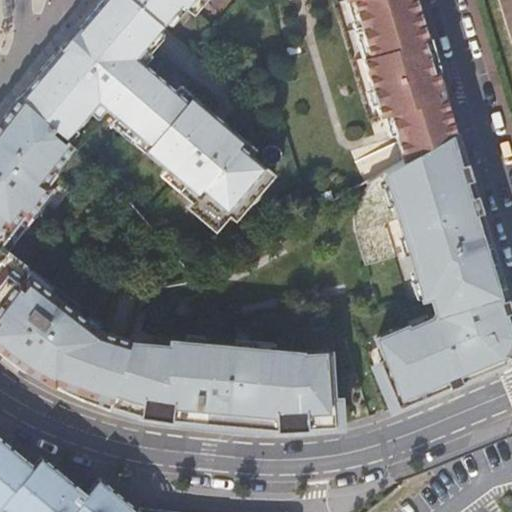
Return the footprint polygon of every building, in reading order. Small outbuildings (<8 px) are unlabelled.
[(45,68),(19,100),(67,143),(97,108),(147,149),(142,155),(174,181),(169,186),(201,213),(197,218),(215,233),(229,217),(235,223),(249,206),(246,204),(257,191),(260,193),(274,175),(250,155),(254,150),(223,123),(219,128),(207,119),(212,114),(180,86),(176,92),(137,59),(182,6),(185,8),(192,0),(204,0),(206,1),(207,0),(103,0),(94,9),(65,44),(45,68)] [(347,0),(349,4),(355,2),(372,60),(365,62),(382,119),(397,115),(409,159),(456,132),(442,87),(423,23),(416,0),(347,0)] [(511,0),(500,0),(511,39),(511,0)] [(67,143),(19,100),(0,124),(0,351),(2,353),(28,372),(52,385),(79,398),(100,405),(108,408),(111,397),(128,342),(128,340),(100,332),(29,277),(31,274),(1,249),(14,232),(18,235),(28,223),(32,225),(56,195),(48,188),(57,177),(54,175),(74,150),(67,143)] [(462,150),(456,132),(409,159),(367,183),(378,204),(391,200),(415,280),(423,277),(427,292),(423,299),(399,309),(397,307),(369,320),(378,341),(372,344),(395,399),(416,391),(419,397),(504,363),(511,347),(511,321),(508,308),(507,305),(498,272),(492,252),(482,218),(471,183),(462,150)] [(128,342),(111,397),(140,407),(138,416),(144,417),(166,420),(169,420),(170,411),(249,419),(275,420),(274,429),(286,430),(306,429),(305,417),(333,417),(331,353),(304,353),(303,351),(172,340),(172,346),(128,342)] [(0,508),(4,511),(130,511),(134,510),(97,480),(84,495),(60,474),(59,475),(39,458),(31,467),(9,449),(10,448),(0,440),(0,508)]
